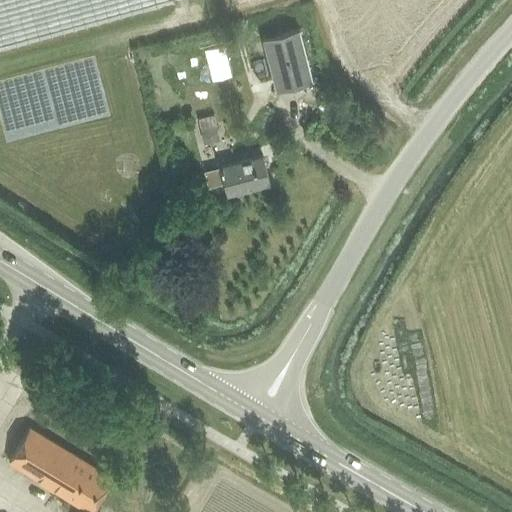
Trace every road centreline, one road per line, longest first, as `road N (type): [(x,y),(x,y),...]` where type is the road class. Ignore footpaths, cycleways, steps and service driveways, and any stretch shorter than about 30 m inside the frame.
road 1 (unclassified): [(286,366),(395,178),(511,30)]
road 2 (primary): [(246,411),(0,261)]
road 3 (primary): [(420,511),(269,425)]
